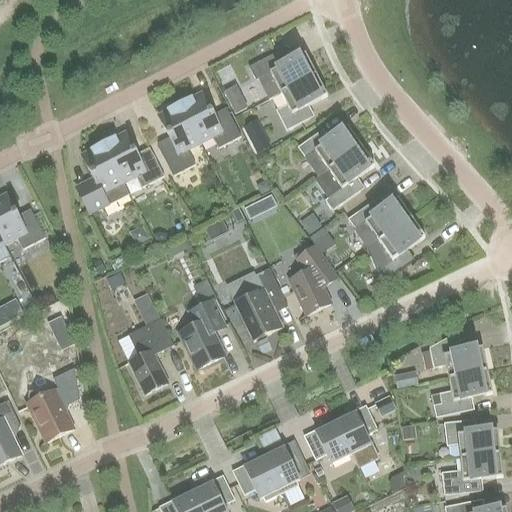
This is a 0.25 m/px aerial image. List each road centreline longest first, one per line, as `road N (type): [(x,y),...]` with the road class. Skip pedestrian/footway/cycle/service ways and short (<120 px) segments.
road 1 (residential): [(10,511),(511,251)]
road 2 (residential): [(0,159),(301,0)]
road 3 (residential): [(511,238),(497,205),(440,152),(362,50),(346,0)]
